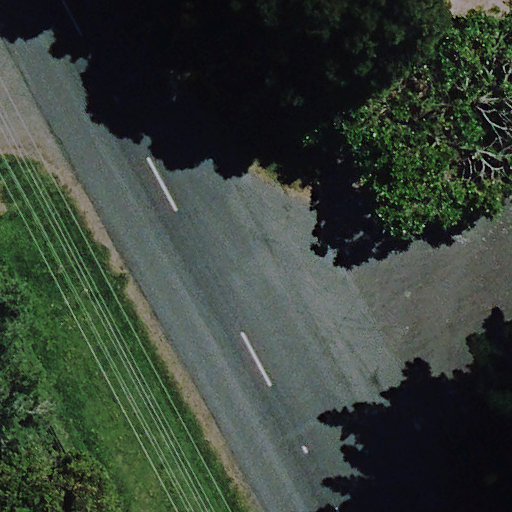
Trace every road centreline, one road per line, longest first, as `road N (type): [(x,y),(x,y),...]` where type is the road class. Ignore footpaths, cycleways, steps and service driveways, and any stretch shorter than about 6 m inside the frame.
road 1 (unclassified): [(65,0),(313,458)]
road 2 (residential): [(313,458),(487,319),(511,287)]
